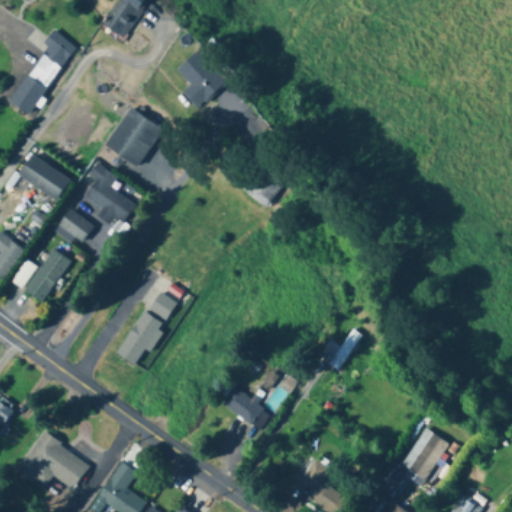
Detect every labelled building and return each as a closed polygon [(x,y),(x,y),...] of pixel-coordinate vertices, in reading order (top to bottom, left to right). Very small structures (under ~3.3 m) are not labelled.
[(118,0),(103,27),(124,39),(147,0),(118,0)] [(27,116),(76,48),(55,34),(7,101),(27,116)] [(183,94),(198,111),(228,84),(200,51),(177,71),(191,87),(183,94)] [(104,146),(137,168),(163,131),(130,108),(104,146)] [(70,180),(30,156),(17,177),(57,201),(70,180)] [(240,188),(265,208),(284,186),(259,165),(240,188)] [(122,224),(134,206),(96,178),(83,196),(102,210),(98,216),(110,225),(114,218),(122,224)] [(80,243),(93,227),(70,209),(57,226),(80,243)] [(0,279),(1,281),(25,252),(0,231),(0,279)] [(39,303),(70,263),(54,250),(23,290),(39,303)] [(118,356),(135,367),(144,351),(148,353),(166,323),(165,322),(181,296),(160,285),(118,356)] [(339,348),(330,341),(318,357),(337,372),(362,338),(353,330),(339,348)] [(222,405),(258,433),(271,416),(235,388),(222,405)] [(0,428),(2,430),(16,409),(1,399),(0,401),(0,428)] [(448,445),(425,430),(402,466),(425,481),(448,445)] [(87,460),(44,434),(29,459),(72,485),(87,460)] [(308,500),(326,511),(340,511),(348,500),(322,483),(330,470),(314,459),(301,479),(315,489),(308,500)] [(97,499),(117,511),(138,511),(145,502),(126,490),(136,473),(120,463),(97,499)] [(479,511),(482,508),(462,496),(452,511),(479,511)] [(404,511),(391,501),(381,511),(404,511)]
